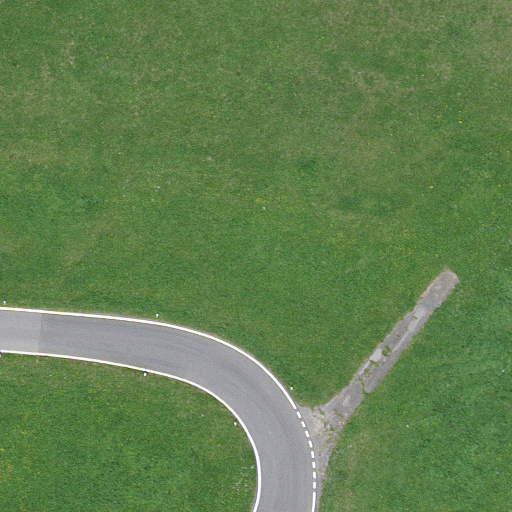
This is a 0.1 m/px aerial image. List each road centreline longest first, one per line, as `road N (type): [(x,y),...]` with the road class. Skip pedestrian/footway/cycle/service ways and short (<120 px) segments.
road 1 (tertiary): [(287,511),(276,427),(256,395),(224,368),(157,345),(0,331)]
road 2 (track): [(285,457),(322,433),(451,278)]
